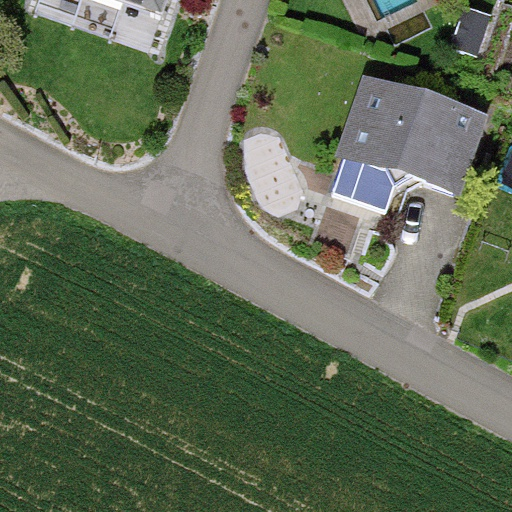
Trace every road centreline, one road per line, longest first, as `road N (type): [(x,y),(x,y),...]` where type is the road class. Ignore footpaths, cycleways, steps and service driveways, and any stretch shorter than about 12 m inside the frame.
road 1 (unclassified): [(167,217),(254,276),(511,415)]
road 2 (residential): [(167,217),(243,0)]
road 3 (unclassified): [(7,152),(167,217)]
